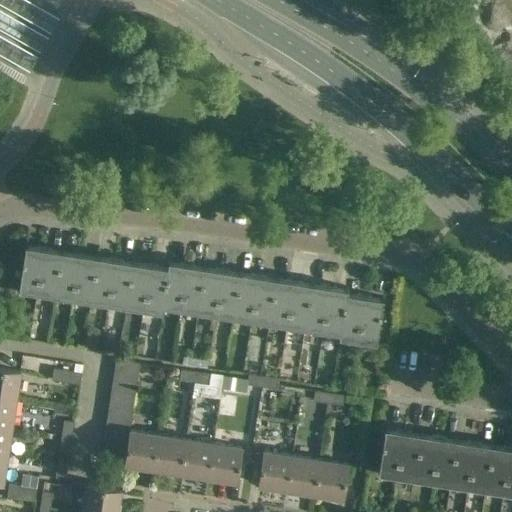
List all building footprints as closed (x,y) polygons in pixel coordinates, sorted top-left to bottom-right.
[(36,292),(43,247),(24,244),(17,289),(36,292)] [(61,249),(43,247),(36,292),(54,294),(61,249)] [(54,294),(72,297),(78,252),(61,249),(54,294)] [(72,297),(89,300),(96,255),(78,252),(72,297)] [(89,300),(108,302),(114,258),(96,255),(89,300)] [(108,302),(125,305),(132,261),(114,258),(108,302)] [(143,308),(161,310),(169,260),(168,260),(166,266),(150,263),(143,308)] [(186,263),(169,260),(161,310),(162,311),(163,305),(179,307),(186,263)] [(125,305),(143,308),(150,263),(132,261),(125,305)] [(179,307),(197,310),(204,265),(186,263),(179,307)] [(197,310),(215,313),(222,268),(204,265),(197,310)] [(215,313),(233,316),(240,271),(222,268),(215,313)] [(233,316),(250,319),(257,274),(240,271),(233,316)] [(250,319),(268,322),(276,277),(257,274),(250,319)] [(268,322),(286,324),(293,279),(276,277),(268,322)] [(286,324),(304,327),(311,282),(293,279),(286,324)] [(304,327),(321,330),(329,285),(311,282),(304,327)] [(346,288),(329,285),(321,330),(338,333),(338,337),(339,337),(346,288)] [(339,337),(357,339),(364,294),(347,292),(348,288),(346,288),(339,337)] [(364,294),(357,339),(376,342),(383,297),(364,294)] [(116,359),(114,373),(138,377),(140,363),(116,359)] [(0,396),(15,399),(20,370),(0,367),(0,396)] [(81,372),(53,368),(52,380),(79,385),(81,372)] [(180,369),(179,380),(195,382),(197,372),(180,369)] [(208,384),(210,374),(197,372),(195,382),(208,384)] [(114,373),(112,384),(136,388),(138,377),(114,373)] [(249,373),(247,384),(261,387),(264,375),(249,373)] [(276,390),(278,378),(264,375),(261,387),(276,390)] [(112,384),(110,396),(134,399),(136,388),(112,384)] [(314,390),(312,400),(327,403),(329,392),(314,390)] [(342,405),(344,395),(329,392),(327,403),(342,405)] [(0,424),(11,427),(15,399),(0,396),(0,424)] [(110,396),(108,407),(132,411),(134,399),(110,396)] [(108,407),(106,419),(130,422),(132,411),(108,407)] [(106,419),(105,430),(129,434),(129,429),(130,422),(106,419)] [(73,421),(63,420),(61,434),(71,435),(73,421)] [(0,453),(7,454),(11,427),(0,424),(0,453)] [(396,475),(403,430),(384,427),(377,472),(396,475)] [(158,433),(129,429),(129,434),(127,446),(125,457),(125,463),(153,468),(158,433)] [(105,430),(103,442),(127,446),(129,434),(105,430)] [(396,475),(414,478),(421,432),(403,430),(396,475)] [(414,478),(432,481),(439,435),(421,432),(414,478)] [(186,438),(158,433),(153,468),(180,472),(186,438)] [(61,434),(57,462),(67,464),(71,435),(61,434)] [(432,481),(449,483),(456,438),(439,435),(432,481)] [(180,472),(208,476),(214,442),(186,438),(180,472)] [(475,441),(456,438),(449,483),(467,486),(475,441)] [(467,486),(485,489),(492,444),(475,441),(467,486)] [(103,442),(101,454),(125,457),(127,446),(103,442)] [(214,442),(208,476),(236,481),(242,447),(214,442)] [(485,489),(503,492),(510,446),(492,444),(485,489)] [(503,492),(511,493),(511,446),(510,446),(503,492)] [(287,489),(292,455),(263,450),(258,484),(287,489)] [(319,459),(292,455),(287,489),(314,493),(319,459)] [(314,493),(342,497),(347,463),(319,459),(314,493)] [(54,478),(64,479),(67,464),(57,462),(54,478)] [(35,500),(35,497),(37,488),(8,483),(6,495),(35,500)] [(116,511),(119,497),(120,490),(86,484),(81,511),(116,511)] [(51,493),(41,491),(39,506),(49,508),(51,493)]
